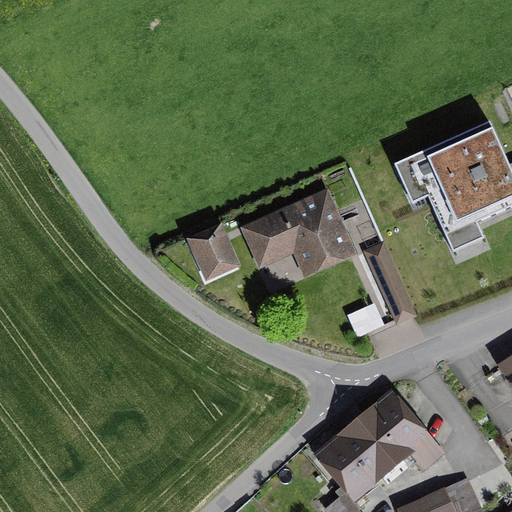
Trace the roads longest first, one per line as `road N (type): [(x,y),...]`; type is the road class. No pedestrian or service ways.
road 1 (unclassified): [(350,384),(236,335),(162,283),(117,239),(0,83)]
road 2 (unclassified): [(214,511),(350,384)]
road 3 (unclassified): [(350,384),(511,321)]
